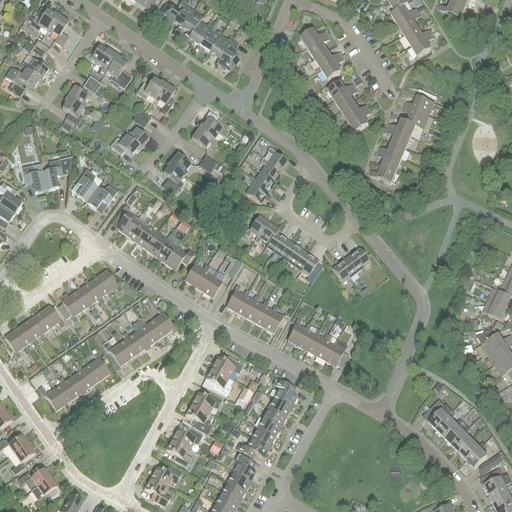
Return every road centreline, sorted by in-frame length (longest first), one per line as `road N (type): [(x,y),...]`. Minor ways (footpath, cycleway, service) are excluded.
road 1 (unclassified): [(379,414),(425,305),(357,219)]
road 2 (residential): [(49,439),(143,374),(177,390)]
road 3 (residential): [(357,219),(327,244),(281,210),(309,166)]
road 4 (residential): [(391,102),(344,25),(296,0)]
road 5 (residential): [(98,245),(44,216),(0,283)]
road 6 (residential): [(212,326),(98,245)]
road 7 (residential): [(335,391),(212,326)]
road 8 (unclassified): [(471,511),(446,468),(379,414)]
road 9 (unclassified): [(208,91),(102,19)]
road 10 (residential): [(117,500),(177,390)]
